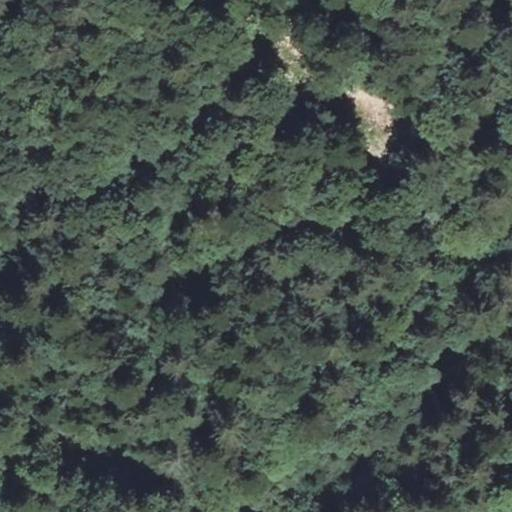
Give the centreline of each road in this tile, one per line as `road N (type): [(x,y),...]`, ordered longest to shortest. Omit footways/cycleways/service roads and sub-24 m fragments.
road 1 (track): [(0,404),(182,492),(244,511)]
road 2 (track): [(221,0),(370,124)]
